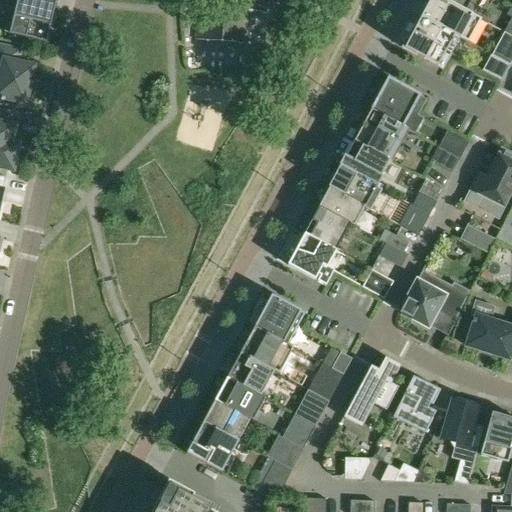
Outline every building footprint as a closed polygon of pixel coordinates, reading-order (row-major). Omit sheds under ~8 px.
[(48,0),(11,0),(10,10),(16,11),(11,30),(5,29),(4,33),(47,43),(56,2),(48,0)] [(245,44),(247,12),(261,12),(262,0),(237,0),(238,4),(200,2),(197,40),(245,44)] [(481,20),(465,12),(443,0),(430,0),(421,18),(468,43),(481,20)] [(443,0),(465,12),(471,0),(443,0)] [(454,37),(459,40),(459,39),(421,18),(411,37),(408,35),(401,48),(442,70),(449,57),(444,55),(450,44),(452,45),(454,42),(452,41),(454,37)] [(498,44),(511,51),(511,36),(504,32),(498,44)] [(0,99),(1,100),(1,101),(4,102),(4,100),(11,102),(10,106),(30,110),(34,91),(30,90),(31,87),(31,88),(33,79),(32,79),(35,66),(19,63),(21,51),(0,46),(0,99)] [(509,66),(490,56),(482,72),(501,82),(509,66)] [(371,109),(370,111),(402,128),(410,113),(418,117),(427,101),(389,81),(387,80),(386,81),(381,91),(376,99),(377,100),(371,109)] [(353,143),(389,162),(391,163),(408,132),(402,128),(370,111),(353,143)] [(17,126),(12,125),(0,122),(0,168),(14,172),(20,144),(13,143),(17,126)] [(460,159),(468,143),(447,132),(439,148),(460,159)] [(389,162),(353,143),(345,158),(344,157),(338,167),(340,168),(377,188),(382,178),(381,177),(389,162)] [(442,150),(437,160),(454,169),(459,159),(442,150)] [(487,178),(479,175),(465,202),(477,208),(482,197),(503,208),(511,190),(511,155),(501,150),(487,178)] [(364,208),(371,211),(382,190),(377,188),(340,168),(333,182),(332,181),(328,188),(329,189),(364,208)] [(443,191),(425,181),(418,194),(436,203),(443,191)] [(318,208),(350,225),(354,227),(364,208),(329,189),(318,208)] [(400,201),(395,211),(405,216),(410,206),(400,201)] [(304,235),(336,252),(350,225),(318,208),(304,235)] [(467,227),(460,240),(488,255),(495,241),(467,227)] [(304,235),(287,266),(325,287),(334,271),(327,268),(336,252),(304,235)] [(408,244),(395,237),(390,246),(403,253),(408,244)] [(384,246),(378,258),(399,269),(406,256),(384,246)] [(384,300),(393,282),(371,271),(362,288),(384,300)] [(493,276),(483,272),(479,280),(489,284),(493,276)] [(437,311),(455,321),(471,292),(453,283),(451,287),(434,277),(430,286),(418,279),(399,313),(428,328),(429,327),(437,311)] [(271,296),(254,328),(287,346),(304,314),(271,296)] [(466,326),(461,341),(467,343),(466,347),(483,352),(483,354),(492,357),(493,355),(510,361),(511,353),(511,327),(491,321),(495,308),(474,301),(470,316),(475,317),(474,320),(473,320),(472,323),(473,323),(472,328),(466,326)] [(274,373),(279,375),(293,349),(254,328),(240,354),(274,373)] [(340,353),(331,370),(343,376),(352,360),(351,359),(350,359),(340,353)] [(240,354),(227,379),(260,397),(274,373),(240,354)] [(371,366),(343,418),(361,428),(374,405),(386,411),(398,388),(391,384),(401,367),(385,358),(383,362),(377,359),(373,367),(371,366)] [(308,391),(329,402),(343,376),(331,370),(322,365),(308,391)] [(392,418),(425,434),(433,419),(432,419),(433,415),(434,416),(436,412),(428,409),(430,404),(432,406),(440,391),(413,377),(392,418)] [(214,402),(250,421),(252,422),(265,399),(260,397),(227,379),(214,402)] [(329,402),(308,391),(302,402),(323,414),(329,402)] [(469,439),(477,408),(473,407),(474,403),(457,399),(456,402),(452,401),(441,440),(449,442),(454,449),(451,459),(460,461),(454,482),(467,486),(479,442),(469,439)] [(250,421),(214,402),(206,416),(204,415),(200,422),(203,423),(238,442),(250,421)] [(511,447),(511,419),(491,413),(480,456),(508,464),(511,447)] [(294,416),(288,427),(310,438),(316,427),(294,416)] [(203,423),(198,431),(186,455),(221,474),(238,442),(203,423)] [(303,450),(282,439),(278,437),(272,447),(298,461),(303,450)] [(377,456),(384,459),(388,451),(380,448),(377,456)] [(359,481),(361,481),(372,459),(360,459),(359,481)] [(380,482),(394,483),(400,471),(388,465),(380,482)] [(209,511),(211,509),(158,481),(141,511),(209,511)] [(277,498),(281,492),(265,484),(259,494),(265,497),(269,498),(277,498)] [(374,511),(375,502),(351,501),(350,511),(374,511)] [(422,511),(422,504),(408,503),(407,511),(422,511)]
